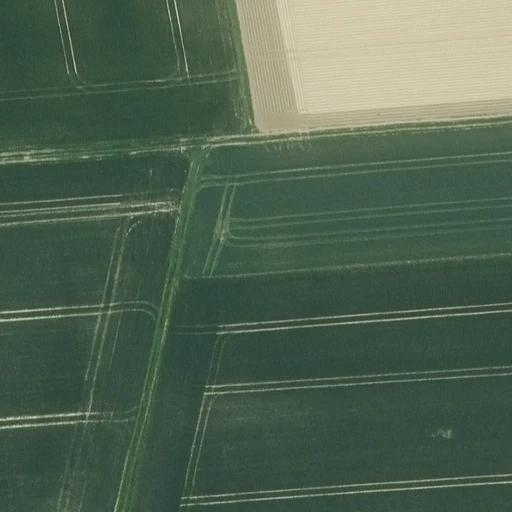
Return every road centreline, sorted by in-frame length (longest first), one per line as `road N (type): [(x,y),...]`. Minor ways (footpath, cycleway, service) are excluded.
road 1 (track): [(0,178),(511,136)]
road 2 (track): [(215,164),(143,511)]
road 3 (track): [(267,153),(241,0)]
